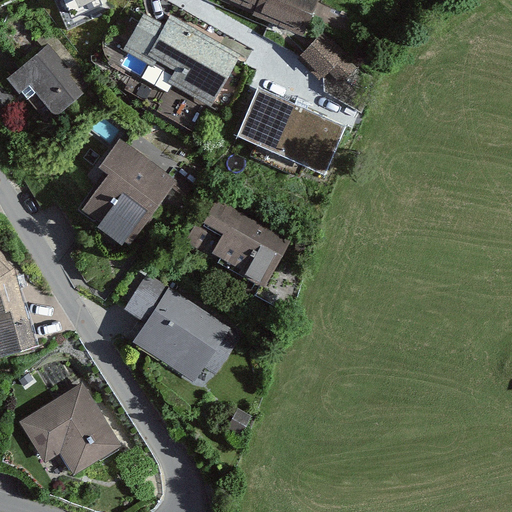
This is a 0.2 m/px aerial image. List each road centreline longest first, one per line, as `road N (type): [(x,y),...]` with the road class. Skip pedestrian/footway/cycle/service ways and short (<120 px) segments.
road 1 (residential): [(0,146),(174,472),(171,511)]
road 2 (residential): [(327,93),(188,0)]
